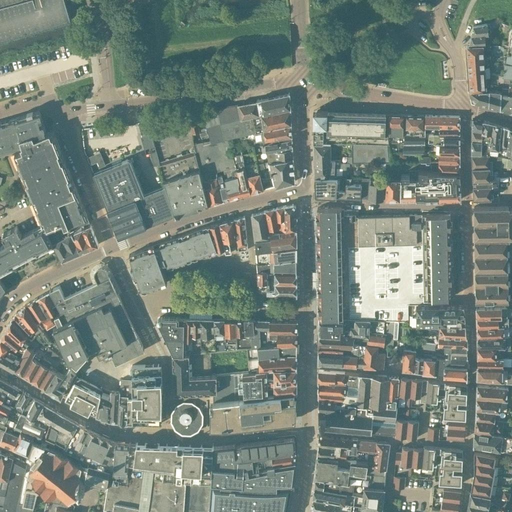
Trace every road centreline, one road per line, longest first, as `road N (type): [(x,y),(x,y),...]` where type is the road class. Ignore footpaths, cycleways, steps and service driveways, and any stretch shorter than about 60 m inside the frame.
road 1 (residential): [(300,81),(67,116)]
road 2 (residential): [(113,247),(302,188)]
road 3 (residential): [(467,207),(473,382)]
road 4 (residential): [(467,207),(306,200),(302,188)]
road 5 (residential): [(473,382),(306,366)]
road 6 (residential): [(300,81),(463,107)]
road 7 (residential): [(67,116),(73,154),(113,247)]
road 8 (residential): [(0,312),(21,292),(113,247)]
